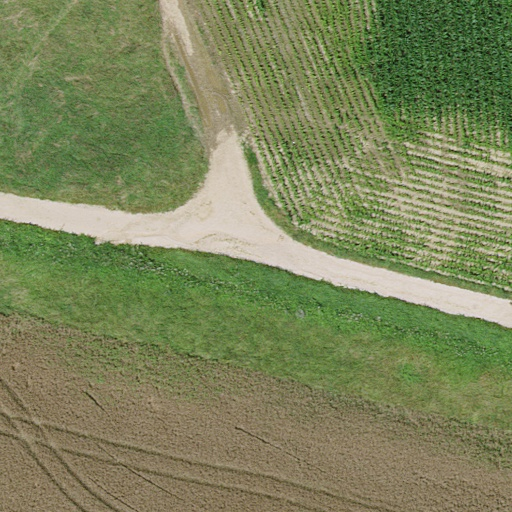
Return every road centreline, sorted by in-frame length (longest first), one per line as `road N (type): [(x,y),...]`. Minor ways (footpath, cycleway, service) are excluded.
road 1 (track): [(511,313),(242,242),(0,200)]
road 2 (track): [(242,242),(234,173),(162,0)]
